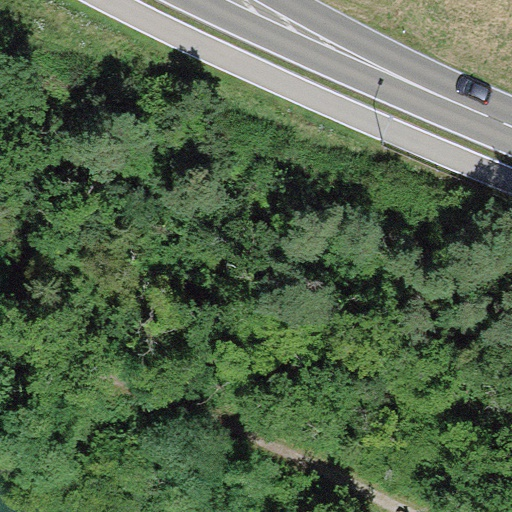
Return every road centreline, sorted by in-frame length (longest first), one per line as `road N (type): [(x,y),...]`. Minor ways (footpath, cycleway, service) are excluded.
road 1 (track): [(409,511),(0,341)]
road 2 (secondary): [(511,127),(243,0)]
